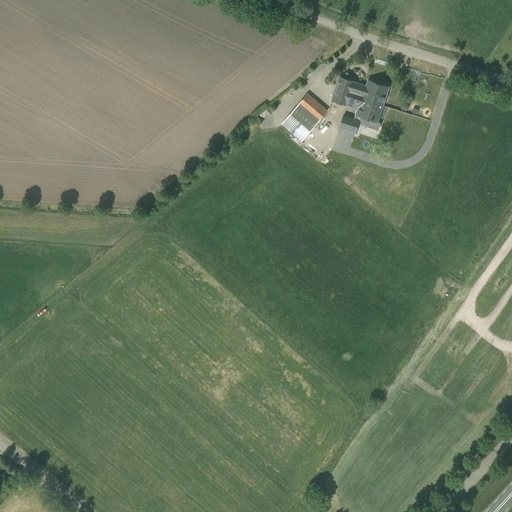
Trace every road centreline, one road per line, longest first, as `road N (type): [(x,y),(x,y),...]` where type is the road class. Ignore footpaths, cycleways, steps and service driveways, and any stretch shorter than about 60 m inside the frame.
road 1 (track): [(259,127),(0,350)]
road 2 (track): [(259,127),(318,76),(332,126),(349,148),(384,165),(408,160),(432,134),(451,63)]
road 3 (unclassified): [(271,0),(511,82)]
